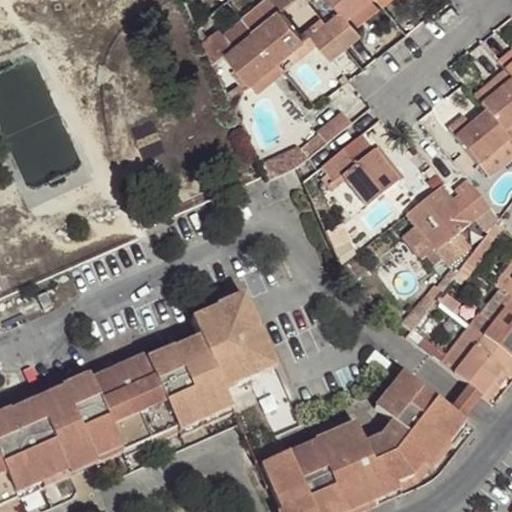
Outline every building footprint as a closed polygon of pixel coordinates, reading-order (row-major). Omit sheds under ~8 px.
[(333,0),(341,10),(347,17),(350,15),(368,0),(333,0)] [(381,9),(374,0),(368,0),(350,15),(359,26),(381,9)] [(279,7),(251,30),(278,62),(305,39),(279,7)] [(451,7),(440,16),(446,24),(457,16),(451,7)] [(341,10),(327,21),(348,46),(362,35),(347,17),(341,10)] [(205,18),(195,25),(201,38),(214,31),(205,18)] [(226,37),(218,44),(236,67),(230,71),(245,89),(251,84),(278,62),(251,30),(241,18),(223,33),(226,37)] [(331,60),(348,46),(327,21),(310,35),(318,44),(331,60)] [(278,62),(284,71),(318,44),(310,35),(305,39),(278,62)] [(511,57),(509,54),(496,64),(504,73),(511,83),(511,57)] [(258,93),(284,71),(278,62),(251,84),(258,93)] [(486,113),(503,134),(511,126),(511,83),(504,73),(493,81),(500,90),(481,106),(486,113)] [(493,81),(474,97),(481,106),(500,90),(493,81)] [(327,145),(351,125),(341,113),(317,133),(319,136),(327,145)] [(448,130),(477,166),(509,142),(503,134),(486,113),(470,126),(466,129),(459,121),(448,130)] [(464,116),(459,121),(466,129),(470,126),(464,116)] [(299,151),(307,160),(327,145),(319,136),(299,151)] [(372,153),(360,137),(320,168),(327,176),(321,181),(328,189),(342,178),(346,184),(366,209),(397,184),(372,153)] [(487,180),(511,158),(511,146),(509,142),(477,166),(487,180)] [(378,148),(372,153),(397,184),(403,180),(378,148)] [(342,178),(328,189),(331,195),(346,184),(342,178)] [(496,219),(470,187),(451,202),(440,188),(405,216),(415,228),(431,249),(447,268),(470,249),(458,234),(474,222),(482,232),(496,219)] [(502,230),(494,225),(484,238),(492,243),(502,230)] [(417,262),(431,249),(415,228),(401,240),(417,262)] [(511,261),(502,274),(511,282),(511,261)] [(473,269),(465,263),(456,275),(464,280),(473,269)] [(436,288),(441,293),(449,283),(443,279),(436,288)] [(425,297),(434,303),(436,300),(441,293),(436,288),(433,286),(425,297)] [(36,297),(43,312),(53,308),(47,293),(36,297)] [(189,320),(197,339),(222,392),(276,369),(243,295),(216,307),(211,295),(198,301),(203,314),(189,320)] [(480,313),(470,326),(482,336),(511,358),(511,298),(493,323),(480,313)] [(482,336),(470,326),(448,355),(460,364),(482,336)] [(413,330),(411,333),(407,339),(416,346),(423,337),(413,330)] [(157,355),(139,364),(172,436),(174,441),(233,414),(222,392),(197,339),(172,350),(166,336),(151,343),(157,355)] [(460,364),(452,374),(467,385),(482,397),(491,385),(503,370),(511,376),(511,358),(482,336),(460,364)] [(114,369),(88,381),(120,454),(122,459),(172,436),(139,364),(137,359),(129,363),(123,350),(109,357),(114,369)] [(393,424),(381,440),(419,485),(430,471),(433,473),(470,428),(463,422),(447,410),(402,375),(374,410),(393,424)] [(59,390),(26,405),(61,481),(120,454),(86,377),(59,389),(59,390)] [(482,397),(467,385),(447,410),(463,422),(482,397)] [(498,390),(491,385),(482,397),(489,402),(498,390)] [(0,466),(16,501),(61,481),(26,405),(8,413),(2,399),(0,400),(0,466)] [(280,511),(365,511),(403,496),(401,493),(419,485),(381,440),(366,446),(355,425),(300,451),(295,438),(281,444),(287,454),(260,466),(281,511),(280,511)] [(0,511),(2,511),(17,505),(0,468),(0,511)]
